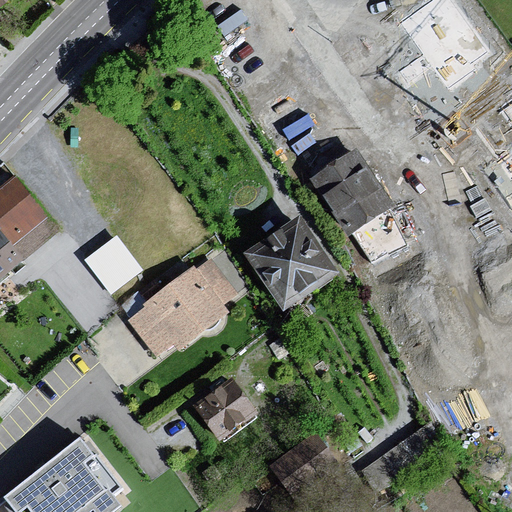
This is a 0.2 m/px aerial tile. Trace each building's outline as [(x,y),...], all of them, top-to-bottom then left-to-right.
[(481,115),(452,73),(414,99),(442,141),(481,115)] [(305,89),(259,118),(284,158),(330,129),(305,89)] [(400,210),(360,154),(315,182),(336,221),(356,236),(383,223),(386,218),(400,210)] [(20,182),(0,197),(0,288),(64,238),(20,182)] [(308,224),(253,263),(292,319),(347,281),(308,224)] [(141,269),(116,236),(86,259),(111,291),(141,269)] [(396,322),(405,317),(449,404),(511,371),(511,281),(503,265),(435,299),(407,245),(367,265),(396,322)] [(210,264),(129,325),(158,365),(176,352),(182,359),(233,319),(227,309),(238,299),(210,264)] [(232,385),(198,412),(225,446),(259,419),(232,385)] [(440,446),(426,425),(364,467),(378,488),(440,446)] [(121,484),(81,433),(2,495),(15,511),(108,511),(120,503),(111,492),(121,484)] [(321,439),(279,469),(294,490),(336,460),(321,439)]
